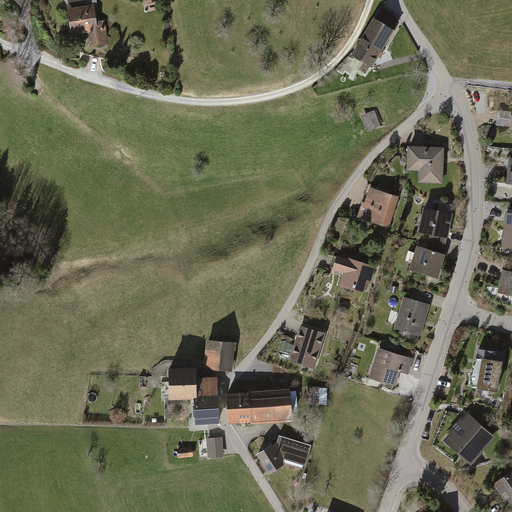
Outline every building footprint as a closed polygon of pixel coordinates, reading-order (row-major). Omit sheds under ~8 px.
[(94,7),(68,10),(71,35),(88,33),(90,46),(108,44),(105,22),(95,23),(94,7)] [(370,69),(398,24),(391,15),(381,7),(350,56),(370,69)] [(511,107),(511,113),(498,111),(496,128),(509,129),(509,132),(511,132),(511,107)] [(375,110),(361,116),(368,132),(381,126),(375,110)] [(444,148),(407,147),(406,171),(418,172),(418,184),(443,184),(444,148)] [(396,184),(392,191),(398,195),(402,188),(396,184)] [(399,199),(369,190),(364,205),(362,204),(356,220),(388,230),(399,199)] [(445,239),(448,240),(453,215),(423,208),(417,233),(429,236),(445,239)] [(511,212),(505,212),(501,247),(511,247),(511,212)] [(445,239),(429,236),(426,250),(442,254),(445,239)] [(426,250),(416,247),(409,271),(438,280),(445,255),(442,254),(426,250)] [(375,268),(336,257),(331,275),(341,278),(338,288),(364,295),(366,285),(370,286),(375,268)] [(511,271),(501,270),(497,293),(511,295),(511,271)] [(420,337),(430,305),(403,297),(393,329),(420,337)] [(326,336),(301,327),(289,363),(315,372),(326,336)] [(206,340),(204,363),(213,369),(232,372),(235,342),(206,340)] [(505,353),(478,346),(469,385),(496,391),(505,353)] [(413,359),(378,349),(368,379),(395,387),(400,373),(408,375),(413,359)] [(169,397),(194,397),(194,395),(197,395),(197,394),(196,379),(196,376),(199,376),(199,367),(196,367),(196,365),(168,365),(169,397)] [(218,376),(199,376),(196,376),(196,379),(197,394),(218,393),(218,376)] [(248,391),(226,393),(228,423),(250,422),(251,425),(293,422),(291,387),(248,389),(248,391)] [(328,388),(306,387),(306,404),(327,405),(328,388)] [(144,393),(128,392),(125,416),(142,417),(144,393)] [(194,395),(194,397),(195,422),(219,421),(218,393),(197,394),(197,395),(194,395)] [(495,436),(468,412),(463,417),(461,416),(446,432),(448,434),(442,440),(470,464),(495,436)] [(279,434),(277,441),(273,444),(272,443),(256,452),(269,472),(284,463),(282,459),(284,458),(305,464),(312,445),(279,434)] [(222,438),(206,439),(208,459),(224,457),(222,438)] [(192,448),(177,449),(178,459),(193,457),(192,448)] [(511,507),(511,468),(492,483),(511,508),(511,507)]
